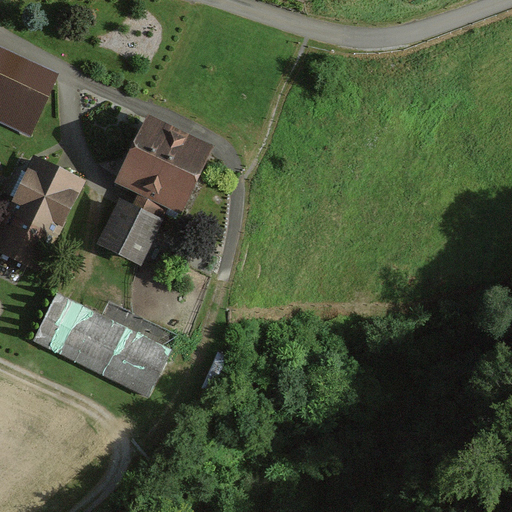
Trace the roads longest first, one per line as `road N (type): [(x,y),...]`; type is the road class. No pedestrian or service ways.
road 1 (track): [(241,182),(192,381),(161,433),(75,511)]
road 2 (track): [(0,38),(221,147),(241,182)]
road 3 (track): [(511,1),(397,38),(308,30)]
road 4 (track): [(0,368),(95,410),(117,435),(124,465)]
